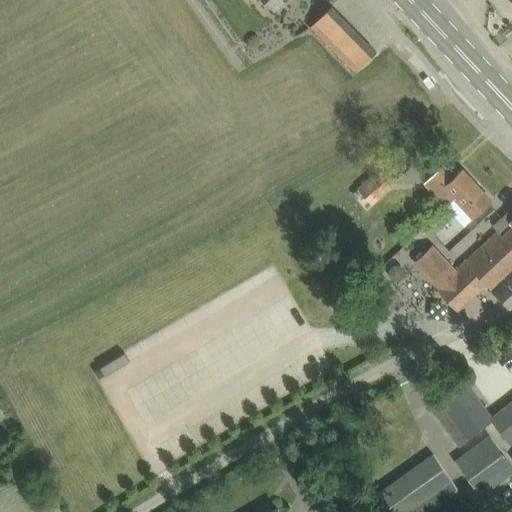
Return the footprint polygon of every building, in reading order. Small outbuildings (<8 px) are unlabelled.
[(266,0),(275,9),(285,0),(266,0)] [(357,70),(377,52),(332,6),(313,26),(357,70)] [(359,188),(373,204),(400,182),(386,165),(359,188)] [(424,183),(464,226),(492,201),(490,199),(490,200),(464,171),(463,169),(454,177),(443,165),(424,183)] [(511,215),(509,212),(493,226),(498,231),(445,280),(422,256),(405,271),(430,298),(429,299),(430,300),(438,293),(456,312),(477,293),(481,298),(511,268),(511,215)] [(460,446),(492,421),(494,420),(492,417),(465,381),(431,407),(460,446)] [(511,401),(492,417),(494,420),(492,421),(510,443),(511,441),(511,401)] [(511,465),(490,436),(472,448),(456,460),(482,495),(511,472),(511,465)] [(391,511),(424,511),(458,488),(434,454),(378,493),(391,511)]
